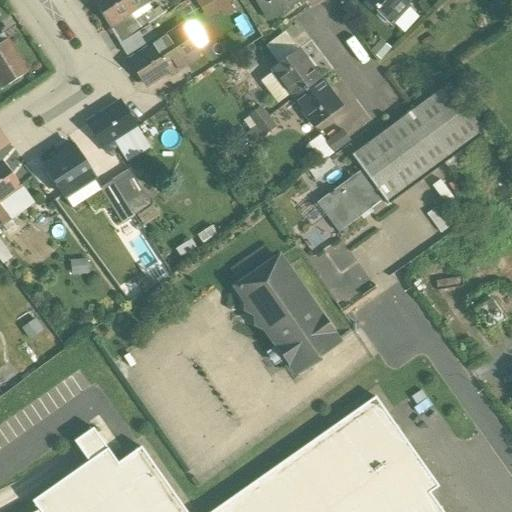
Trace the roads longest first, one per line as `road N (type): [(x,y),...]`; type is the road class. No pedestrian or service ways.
road 1 (residential): [(511,463),(405,313)]
road 2 (residential): [(23,0),(73,74),(0,126)]
road 3 (residential): [(330,0),(308,23),(370,99)]
